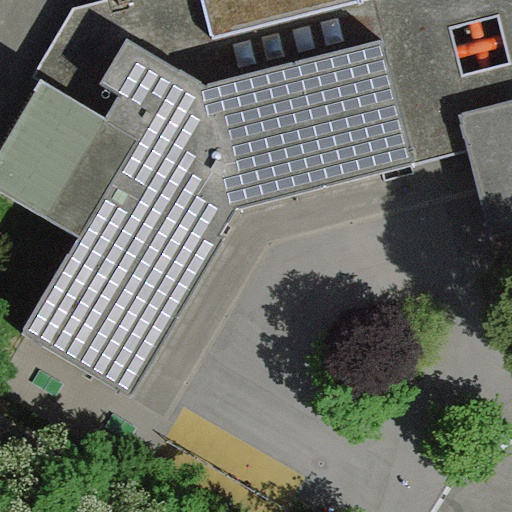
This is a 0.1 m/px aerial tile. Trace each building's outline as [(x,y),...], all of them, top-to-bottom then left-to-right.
[(511,103),(511,0),(370,0),(214,40),(203,0),(116,0),(75,11),(34,79),(43,84),(107,121),(118,100),(103,89),(129,42),(208,89),(389,43),(416,164),(468,152),(459,117),(511,103)] [(203,0),(214,40),(370,0),(203,0)] [(208,89),(129,42),(103,89),(118,100),(107,121),(139,141),(82,240),(28,333),(133,398),(240,208),(416,164),(389,43),(208,89)] [(107,121),(43,84),(0,153),(0,191),(82,240),(139,141),(107,121)] [(511,103),(459,117),(468,152),(491,237),(511,231),(511,103)]
